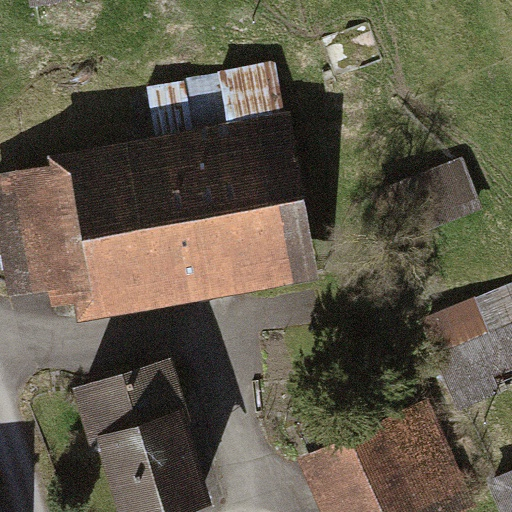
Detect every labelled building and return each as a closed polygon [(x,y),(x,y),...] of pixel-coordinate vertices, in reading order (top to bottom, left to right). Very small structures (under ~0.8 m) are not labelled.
[(108,0),(31,0),(32,9),(109,3),(108,0)] [(372,24),(310,40),(323,91),(385,74),(372,24)] [(59,293),(306,250),(273,65),(148,87),(161,163),(23,187),(20,172),(0,175),(0,195),(16,285),(56,277),(59,293)] [(457,166),(379,196),(395,237),(473,207),(457,166)] [(511,295),(434,327),(465,402),(511,383),(511,295)] [(167,363),(82,390),(99,443),(108,440),(130,511),(137,511),(201,492),(190,456),(207,450),(194,410),(183,413),(167,363)] [(317,456),(313,458),(337,511),(439,511),(471,498),(429,405),(343,444),(332,420),(305,432),(317,456)] [(511,511),(511,480),(501,485),(511,511)]
